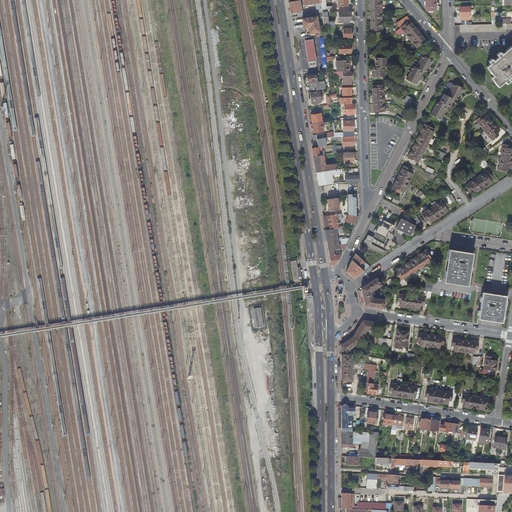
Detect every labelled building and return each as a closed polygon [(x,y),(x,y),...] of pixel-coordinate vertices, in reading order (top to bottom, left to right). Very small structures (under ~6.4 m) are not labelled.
[(320,0),(302,0),(291,2),(288,2),(291,17),(293,17),(302,15),(300,2),(303,1),(304,4),(315,2),(321,1),(320,0)] [(381,11),(381,2),(381,0),(370,1),(370,12),(381,11)] [(470,7),(460,7),(460,17),(470,17),(470,7)] [(351,17),(351,11),(348,12),(339,12),(339,22),(349,21),(349,17),(351,17)] [(382,22),(381,11),(370,12),(370,23),(382,22)] [(316,16),(302,19),(303,28),(308,28),(309,33),(319,32),(316,16)] [(405,35),(414,27),(409,21),(400,29),(405,35)] [(511,23),(494,24),(491,24),(468,25),(461,25),(459,25),(459,32),(505,31),(505,29),(511,28),(511,23)] [(421,35),(414,27),(405,35),(412,43),(421,35)] [(352,29),(343,29),(343,39),(352,39),(352,29)] [(426,42),(421,35),(412,43),(417,49),(426,42)] [(313,39),(305,41),(305,44),(306,49),(307,58),(308,62),(317,60),(316,56),(315,48),(314,42),(313,39)] [(350,53),(350,45),(338,45),(338,53),(350,53)] [(511,56),(510,54),(511,52),(509,48),(499,57),(497,55),(494,57),(495,60),(490,64),(489,62),(485,64),(487,66),(485,68),(488,73),(486,75),(494,83),(491,85),(495,90),(505,81),(507,83),(510,80),(508,78),(511,74),(511,56)] [(426,73),(432,60),(422,55),(416,67),(413,66),(406,79),(416,85),(423,71),(426,73)] [(386,57),(375,58),(375,67),(373,67),(373,77),(385,77),(385,67),(387,67),(386,57)] [(343,71),(350,71),(349,61),(336,61),(336,71),(343,71)] [(343,72),(343,71),(336,71),(336,75),(343,75),(343,84),(350,84),(350,80),(351,80),(351,72),(343,72)] [(310,91),(325,89),(323,81),(316,81),(315,75),(307,76),(307,81),(308,80),(310,91)] [(463,88),(452,83),(446,95),(443,94),(439,103),(437,102),(430,116),(440,120),(447,106),(450,108),(454,99),(457,101),(463,88)] [(372,94),(384,94),(383,85),(372,86),(372,94)] [(320,102),(319,91),(309,92),(311,103),(314,103),(314,104),(318,104),(318,102),(320,102)] [(384,104),(384,94),(372,94),(372,105),(384,104)] [(409,105),(412,98),(406,95),(403,102),(409,105)] [(354,105),(343,105),(344,114),(347,114),(347,115),(350,115),(350,114),(354,114),(354,105)] [(312,124),(322,122),(320,113),(310,115),(312,124)] [(474,121),(483,131),(493,123),(486,115),(483,118),(481,115),(474,121)] [(357,136),(357,133),(348,133),(349,131),(353,131),(353,121),(342,121),(342,120),(332,120),(332,123),(342,122),(342,136),(357,136)] [(323,131),(322,122),(312,124),(313,133),(323,131)] [(493,123),(483,131),(491,141),(498,136),(496,133),(499,130),(493,123)] [(424,124),(420,132),(430,137),(434,129),(424,124)] [(415,141),(426,146),(430,137),(420,132),(415,141)] [(353,137),(342,137),(342,146),(353,146),(353,137)] [(326,146),(325,138),(316,139),(317,147),(319,147),(326,146)] [(411,150),(421,155),(426,146),(415,141),(411,150)] [(500,157),(511,159),(511,148),(510,148),(510,145),(502,144),(500,157)] [(312,148),(313,157),(322,155),(322,153),(318,153),(318,150),(319,149),(319,147),(317,147),(314,148),(312,148)] [(417,162),(421,155),(411,150),(407,157),(417,162)] [(353,162),(353,152),(343,153),(344,163),(347,162),(347,164),(348,164),(348,162),(353,162)] [(316,173),(337,169),(336,164),(325,165),(323,155),(322,155),(313,157),(316,173)] [(511,169),(511,159),(500,157),(498,170),(506,171),(507,169),(511,169)] [(403,166),(397,178),(408,183),(413,174),(409,172),(410,169),(403,166)] [(345,173),(344,169),(337,169),(316,173),(318,186),(320,186),(332,184),(331,175),(345,173)] [(476,177),(483,188),(491,182),(489,179),(492,177),(487,170),(476,177)] [(474,193),(483,188),(476,177),(465,185),(469,192),(472,190),(474,193)] [(408,183),(397,178),(391,189),(398,193),(400,190),(404,192),(408,183)] [(355,216),(355,197),(347,197),(347,214),(355,216)] [(337,198),(327,200),(328,211),(339,210),(337,198)] [(432,206),(439,216),(447,211),(445,207),(448,206),(443,199),(432,206)] [(430,222),(439,216),(432,206),(421,213),(425,220),(428,219),(430,222)] [(340,214),(325,217),(324,217),(326,230),(338,228),(337,221),(341,220),(340,214)] [(357,216),(355,216),(347,214),(346,222),(355,224),(356,222),(357,216)] [(415,225),(400,218),(396,228),(410,236),(415,225)] [(383,220),(380,227),(379,226),(375,232),(385,237),(386,234),(387,235),(386,236),(387,238),(389,239),(388,241),(387,241),(386,243),(386,244),(386,245),(385,245),(383,248),(388,250),(389,250),(390,249),(390,248),(390,247),(389,247),(390,245),(392,247),(393,247),(394,246),(395,246),(395,245),(395,244),(395,243),(394,242),(393,241),(392,242),(391,239),(392,239),(393,238),(393,237),(393,236),(393,235),(392,234),(391,233),(390,233),(390,232),(391,232),(394,226),(383,220)] [(346,243),(348,238),(346,238),(346,237),(337,239),(336,233),(339,232),(342,234),(343,232),(344,233),(345,231),(338,228),(326,230),(325,230),(331,265),(335,264),(340,254),(335,255),(335,254),(333,254),(333,250),(340,249),(339,247),(343,247),(343,244),(346,243)] [(367,248),(371,249),(374,246),(371,244),(370,243),(373,238),(367,235),(365,240),(365,239),(364,242),(367,248)] [(374,246),(371,249),(383,254),(385,251),(374,246)] [(472,253),(448,249),(443,282),(467,286),(472,253)] [(418,254),(425,264),(432,259),(425,250),(418,254)] [(353,278),(364,271),(359,266),(363,261),(362,260),(355,253),(346,272),(353,278)] [(410,260),(416,270),(425,264),(418,254),(410,260)] [(407,275),(408,275),(416,270),(410,260),(401,266),(407,275)] [(297,261),(290,263),(294,280),(301,279),(297,261)] [(407,275),(401,266),(394,270),(401,280),(407,275)] [(364,305),(383,309),(384,300),(372,298),(371,292),(381,285),(376,277),(361,288),(361,291),(362,295),(364,305)] [(392,278),(389,281),(394,290),(398,287),(392,278)] [(506,295),(482,291),(478,318),(502,322),(506,295)] [(400,306),(410,307),(412,296),(399,294),(397,302),(401,302),(400,306)] [(412,296),(410,307),(420,309),(420,305),(423,306),(424,298),(412,296)] [(261,308),(250,309),(252,329),(263,327),(261,308)] [(363,320),(353,336),(359,342),(366,332),(375,333),(377,323),(363,320)] [(409,331),(397,330),(394,348),(402,349),(403,346),(406,347),(409,331)] [(430,347),(431,335),(418,333),(417,341),(420,342),(419,345),(430,347)] [(444,337),(431,335),(430,347),(440,348),(440,345),(443,345),(444,337)] [(359,342),(353,336),(341,345),(341,354),(349,354),(349,350),(359,342)] [(379,338),(378,345),(390,347),(391,340),(379,338)] [(464,352),(465,340),(452,338),(451,346),(454,347),(453,351),(464,352)] [(478,342),(465,340),(464,352),(473,354),(474,350),(477,350),(478,342)] [(349,354),(341,354),(341,367),(352,367),(363,369),(364,358),(353,357),(353,358),(352,358),(352,354),(349,354)] [(494,360),(494,357),(486,355),(483,369),(495,371),(497,361),(494,360)] [(352,367),(341,367),(341,380),(352,381),(352,376),(354,376),(354,371),(352,371),(352,367)] [(375,371),(369,370),(367,382),(373,384),(375,371)] [(367,382),(364,382),(363,389),(367,389),(366,393),(376,394),(376,390),(378,390),(379,385),(373,384),(367,382)] [(402,397),(404,385),(390,383),(389,391),(392,392),(392,395),(402,397)] [(417,387),(404,385),(402,397),(412,398),(412,395),(415,395),(417,387)] [(438,403),(439,391),(426,389),(425,397),(428,397),(428,401),(438,403)] [(452,393),(439,391),(438,403),(448,404),(448,401),(451,401),(452,393)] [(463,407),(473,408),(475,397),(462,395),(461,403),(464,403),(463,407)] [(475,397),(473,408),(483,410),(484,406),(487,407),(488,399),(475,397)] [(341,407),(341,411),(341,428),(341,431),(352,432),(351,415),(354,415),(354,409),(347,409),(347,407),(345,405),(344,405),(343,405),(341,407)] [(365,423),(376,425),(378,413),(367,411),(365,423)] [(392,426),(393,416),(384,414),(382,425),(392,426)] [(403,417),(393,416),(392,426),(391,429),(394,430),(395,428),(401,429),(403,417)] [(414,419),(406,418),(404,429),(412,431),(414,419)] [(430,420),(421,419),(420,422),(419,422),(418,425),(420,426),(419,429),(428,431),(430,420)] [(431,424),(430,424),(429,429),(436,431),(436,432),(438,432),(439,430),(439,425),(440,422),(432,421),(431,424)] [(444,426),(439,425),(439,430),(446,432),(446,433),(448,433),(449,424),(444,423),(444,426)] [(458,425),(449,424),(448,433),(447,439),(449,440),(450,434),(457,435),(458,425)] [(477,429),(467,428),(466,440),(475,441),(477,429)] [(488,440),(490,431),(481,430),(480,438),(488,440)] [(352,432),(341,431),(341,445),(342,445),(342,448),(353,448),(353,444),(352,444),(352,432)] [(352,432),(352,443),(361,443),(361,450),(367,450),(370,433),(361,432),(352,432)] [(378,433),(370,433),(367,450),(360,450),(358,451),(357,457),(359,457),(374,458),(378,433)] [(507,438),(495,437),(493,448),(505,450),(507,438)] [(357,457),(344,457),(344,465),(359,466),(359,457),(357,457)] [(487,463),(475,463),(469,463),(468,469),(492,470),(492,475),(498,475),(499,464),(487,463)] [(367,474),(366,488),(375,489),(375,485),(375,480),(384,480),(385,480),(385,489),(413,491),(413,488),(408,488),(408,487),(398,486),(398,485),(397,485),(397,476),(367,474)] [(492,487),(492,480),(464,478),(463,486),(492,487)] [(341,498),(341,509),(354,509),(354,494),(341,493),(341,498)] [(402,511),(403,502),(394,501),(393,511),(402,511)] [(511,511),(511,501),(496,501),(496,504),(471,502),(470,511),(511,511)]
